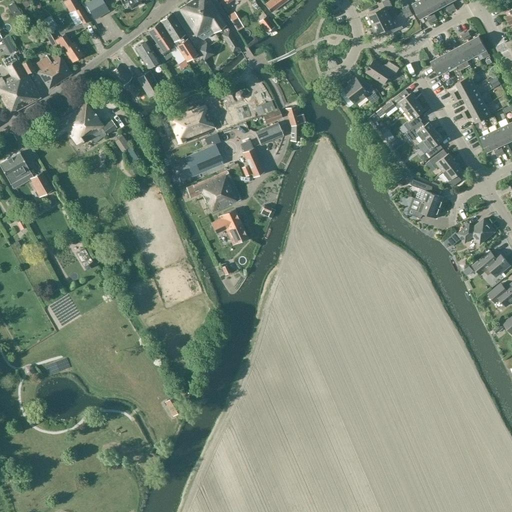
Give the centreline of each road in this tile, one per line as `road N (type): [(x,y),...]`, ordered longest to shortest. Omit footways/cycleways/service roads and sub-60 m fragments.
road 1 (residential): [(0,128),(173,0)]
road 2 (residential): [(484,176),(410,67),(411,56)]
road 3 (residential): [(258,69),(287,125),(277,160),(250,193)]
